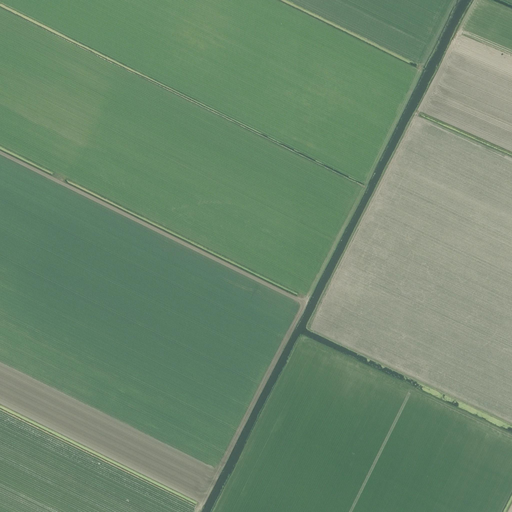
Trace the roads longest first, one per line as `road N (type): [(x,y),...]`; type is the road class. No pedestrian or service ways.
road 1 (track): [(454,0),(305,300),(0,153)]
road 2 (track): [(475,0),(415,116),(511,159)]
road 3 (track): [(420,119),(309,325)]
road 4 (track): [(303,339),(511,437)]
